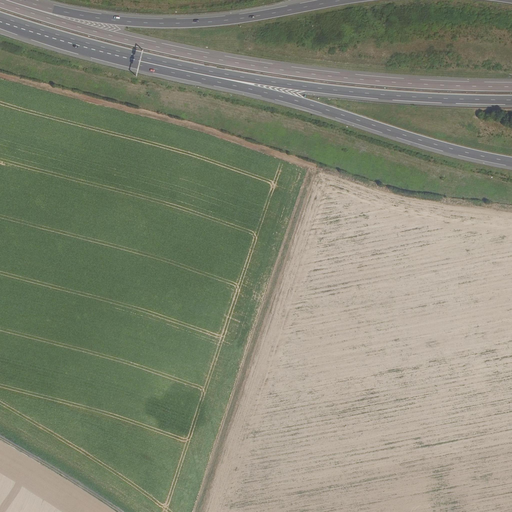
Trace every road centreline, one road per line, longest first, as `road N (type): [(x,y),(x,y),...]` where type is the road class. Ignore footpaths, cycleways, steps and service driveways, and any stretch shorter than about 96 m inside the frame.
road 1 (motorway): [(511,86),(353,78),(225,60),(27,6)]
road 2 (motorway): [(138,61),(511,162)]
road 3 (motorway): [(138,61),(392,96),(511,100)]
road 4 (motorway): [(342,0),(189,22),(27,6)]
road 5 (motorway): [(0,20),(138,61)]
road 6 (track): [(0,437),(119,511)]
